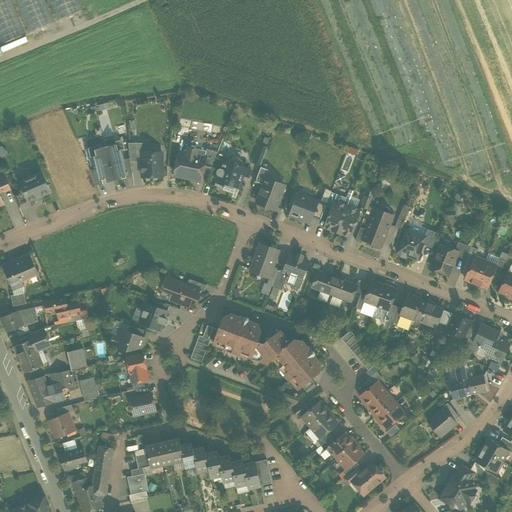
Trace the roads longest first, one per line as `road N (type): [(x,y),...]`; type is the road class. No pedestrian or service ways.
road 1 (residential): [(511,321),(250,219)]
road 2 (residential): [(250,219),(202,201),(140,195),(0,244)]
road 3 (residential): [(309,497),(259,436),(241,451),(169,425)]
road 4 (residential): [(65,511),(0,357)]
road 5 (track): [(0,58),(137,0)]
road 6 (residential): [(406,481),(478,428),(511,382)]
road 7 (residential): [(250,219),(222,293),(175,336)]
